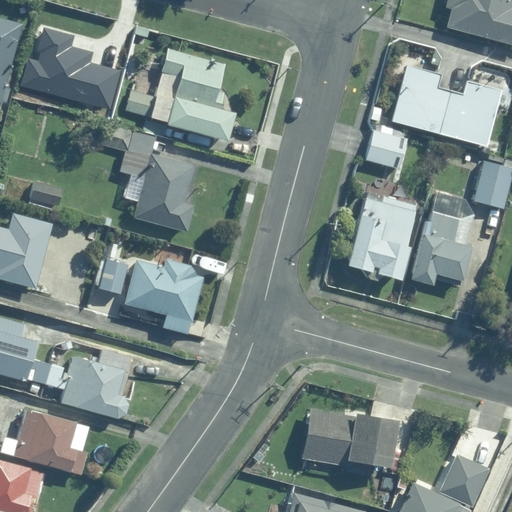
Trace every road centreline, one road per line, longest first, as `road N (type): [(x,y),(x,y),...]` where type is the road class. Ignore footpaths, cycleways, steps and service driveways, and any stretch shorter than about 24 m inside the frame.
road 1 (residential): [(258,322),(335,32)]
road 2 (residential): [(258,322),(511,389)]
road 3 (residential): [(147,511),(226,399),(258,322)]
road 4 (residential): [(335,32),(216,0)]
